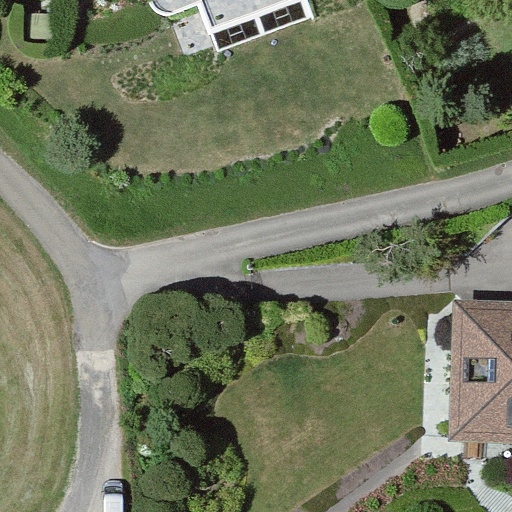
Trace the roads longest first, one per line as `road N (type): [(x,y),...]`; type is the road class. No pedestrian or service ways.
road 1 (residential): [(511,181),(429,210),(90,278)]
road 2 (residential): [(90,278),(101,369),(100,467),(79,511)]
road 3 (residential): [(90,278),(0,172)]
